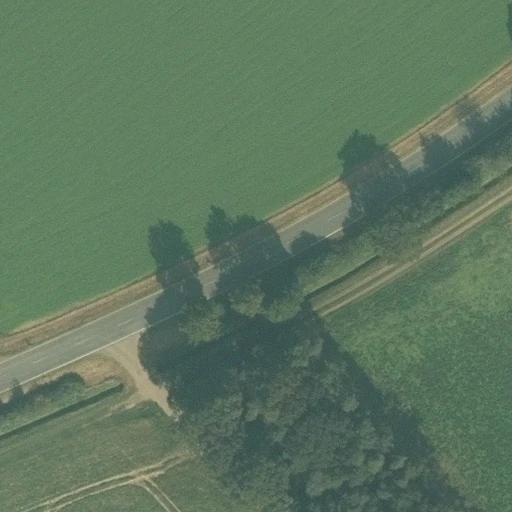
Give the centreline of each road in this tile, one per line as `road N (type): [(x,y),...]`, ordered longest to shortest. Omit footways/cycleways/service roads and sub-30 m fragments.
road 1 (track): [(0,459),(334,305),(511,192)]
road 2 (secondary): [(102,332),(320,225),(511,102)]
road 3 (unclassified): [(102,332),(257,511)]
